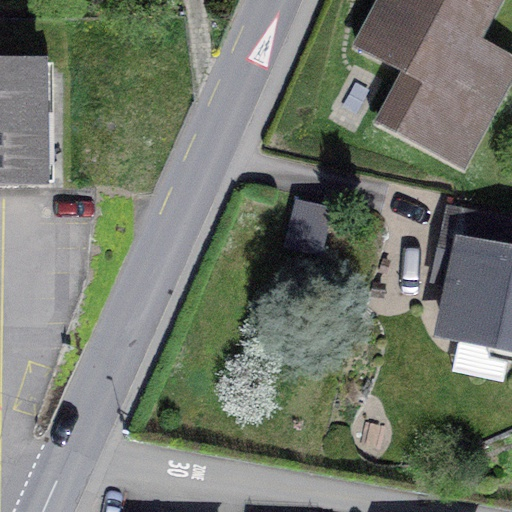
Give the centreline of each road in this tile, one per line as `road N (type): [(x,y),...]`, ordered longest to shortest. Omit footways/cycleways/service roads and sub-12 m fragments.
road 1 (tertiary): [(279,0),(73,459)]
road 2 (residential): [(73,459),(341,511)]
